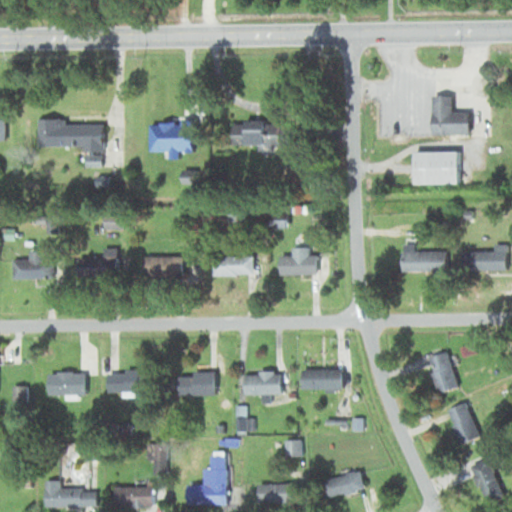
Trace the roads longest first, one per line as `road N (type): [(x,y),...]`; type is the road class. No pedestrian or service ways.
road 1 (primary): [(511,28),(0,35)]
road 2 (residential): [(511,318),(0,320)]
road 3 (residential): [(435,511),(362,323),(350,34)]
